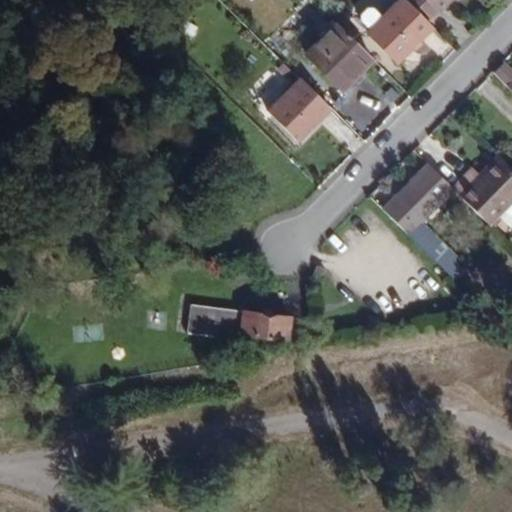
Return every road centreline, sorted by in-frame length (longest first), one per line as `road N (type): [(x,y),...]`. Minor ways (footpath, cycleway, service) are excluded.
road 1 (track): [(0,460),(428,401),(511,436)]
road 2 (residential): [(511,27),(293,249)]
road 3 (track): [(116,511),(0,477)]
